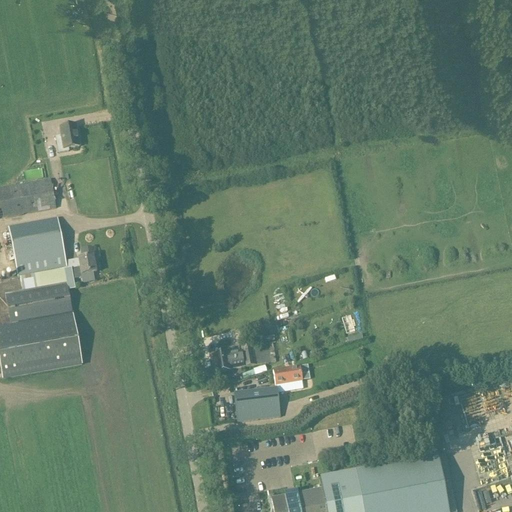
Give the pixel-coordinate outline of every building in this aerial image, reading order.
[(68,150),(79,148),(75,126),(59,129),(61,137),(55,138),(58,154),(68,152),(68,150)] [(51,181),(0,189),(0,219),(56,209),(51,181)] [(96,273),(93,258),(95,257),(94,248),(80,251),(82,259),(66,262),(58,220),(9,229),(18,280),(41,275),(43,286),(81,279),(83,285),(95,282),(93,274),(96,273)] [(82,366),(74,323),(67,284),(5,295),(11,328),(0,329),(0,367),(2,380),(82,366)] [(276,364),(272,343),(239,349),(239,350),(228,352),(229,354),(213,357),(216,374),(243,369),(276,364)] [(273,372),(275,383),(276,387),(302,383),(300,367),(296,367),(273,372)] [(400,372),(391,374),(394,384),(403,382),(400,372)] [(280,418),(279,408),(277,390),(234,395),(237,423),(280,418)] [(224,419),(221,398),(215,398),(217,420),(224,419)] [(449,511),(439,457),(367,471),(320,480),(322,492),(297,497),(297,495),(283,497),(284,500),(271,503),(272,511),(449,511)]
